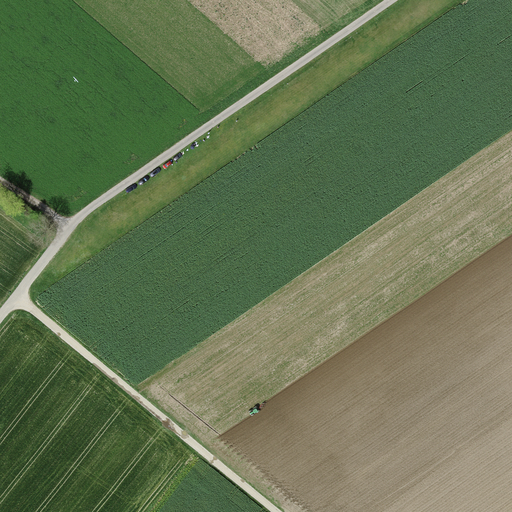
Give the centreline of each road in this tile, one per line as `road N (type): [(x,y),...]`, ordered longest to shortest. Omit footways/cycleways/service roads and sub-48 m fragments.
road 1 (unclassified): [(0,321),(90,207),(391,0)]
road 2 (track): [(17,299),(274,511)]
